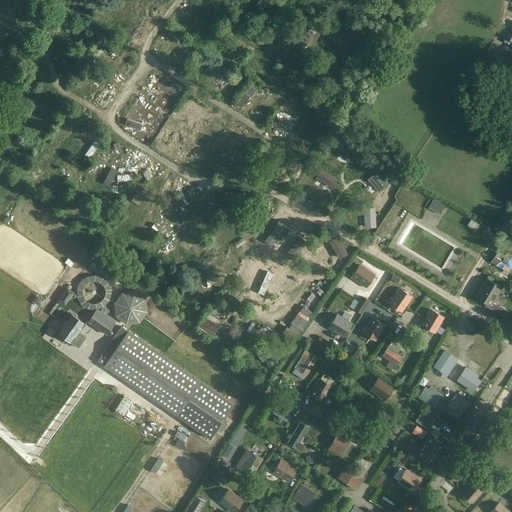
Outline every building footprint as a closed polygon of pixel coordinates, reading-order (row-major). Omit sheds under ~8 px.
[(14,0),(12,0),(5,11),(16,19),(25,7),(14,0)] [(73,11),(80,0),(73,0),(69,8),(73,11)] [(209,0),(207,3),(222,16),(230,8),(221,0),(209,0)] [(204,21),(194,37),(206,44),(216,28),(204,21)] [(65,24),(49,45),(58,52),(75,31),(65,24)] [(171,41),(175,36),(167,31),(156,47),(169,55),(176,44),(171,41)] [(124,53),(130,44),(121,38),(115,47),(124,53)] [(291,44),(280,63),(293,70),(304,52),(291,44)] [(178,63),(186,47),(181,45),(173,61),(178,63)] [(326,45),(318,56),(334,66),(341,56),(326,45)] [(235,68),(245,55),(235,47),(225,60),(235,68)] [(76,53),(66,66),(71,70),(81,57),(76,53)] [(217,91),(225,77),(216,71),(207,85),(217,91)] [(231,79),(221,91),(226,95),(236,83),(231,79)] [(110,81),(105,87),(110,91),(115,85),(110,81)] [(237,103),(243,107),(259,85),(253,81),(237,103)] [(266,96),(255,109),(261,114),(272,101),(266,96)] [(286,99),(268,125),(280,134),(290,119),(284,115),(292,103),(286,99)] [(46,100),(39,112),(54,122),(62,110),(46,100)] [(178,129),(184,119),(176,114),(170,124),(178,129)] [(39,131),(34,138),(40,142),(50,127),(38,119),(33,127),(39,131)] [(70,137),(74,131),(62,121),(57,127),(70,137)] [(52,135),(42,149),(52,157),(63,143),(52,135)] [(92,157),(101,142),(88,135),(80,151),(92,157)] [(109,138),(98,161),(111,168),(122,144),(109,138)] [(301,163),(298,171),(306,174),(313,152),(295,146),(290,160),(301,163)] [(131,178),(144,158),(137,154),(124,173),(131,178)] [(123,163),(129,166),(132,160),(127,157),(123,163)] [(275,160),(271,167),(289,177),(293,170),(275,160)] [(73,163),(66,175),(77,181),(84,169),(73,163)] [(148,174),(141,170),(137,179),(153,186),(159,174),(150,169),(148,174)] [(376,169),(366,178),(378,191),(388,183),(376,169)] [(321,170),(317,177),(332,187),(337,179),(321,170)] [(49,172),(38,183),(57,201),(68,190),(49,172)] [(122,184),(125,177),(116,172),(113,179),(122,184)] [(295,188),(312,197),(320,184),(303,175),(295,188)] [(172,204),(184,184),(176,179),(164,199),(172,204)] [(138,190),(140,186),(133,183),(126,198),(139,204),(144,193),(138,190)] [(178,202),(189,209),(198,194),(187,187),(178,202)] [(447,204),(435,197),(428,208),(440,214),(447,204)] [(268,202),(265,219),(274,220),(277,204),(268,202)] [(374,206),(363,206),(364,226),(375,226),(374,206)] [(164,224),(174,231),(185,215),(175,208),(164,224)] [(121,210),(112,223),(120,228),(128,216),(121,210)] [(279,220),(264,241),(271,246),(279,235),(283,238),(290,228),(279,220)] [(469,226),(477,229),(480,223),(472,220),(469,226)] [(304,223),(299,233),(305,237),(310,227),(304,223)] [(150,231),(140,225),(131,240),(141,246),(150,231)] [(236,245),(247,253),(259,236),(248,228),(236,245)] [(484,228),(482,232),(492,238),(494,234),(484,228)] [(188,231),(180,247),(206,260),(209,253),(214,255),(218,246),(188,231)] [(299,236),(287,252),(295,258),(307,243),(299,236)] [(337,238),(329,242),(339,258),(346,254),(337,238)] [(511,259),(498,252),(492,262),(511,274),(511,271),(511,259)] [(123,272),(99,254),(89,267),(113,285),(123,272)] [(275,267),(284,275),(295,261),(285,254),(275,267)] [(222,274),(237,274),(237,260),(223,260),(222,274)] [(251,263),(242,272),(250,279),(258,271),(251,263)] [(365,288),(374,275),(360,265),(356,271),(355,270),(351,276),(361,283),(360,284),(365,288)] [(501,287),(486,278),(475,297),(490,306),(488,308),(504,318),(508,311),(500,306),(499,307),(492,302),(501,287)] [(202,290),(213,299),(221,288),(210,280),(202,290)] [(58,300),(66,305),(75,291),(67,286),(58,300)] [(402,311),(412,297),(399,288),(395,293),(396,294),(389,303),(395,307),(396,306),(402,311)] [(148,319),(143,289),(113,294),(118,324),(148,319)] [(279,290),(271,305),(277,308),(285,293),(279,290)] [(282,310),(291,298),(286,295),(278,307),(282,310)] [(361,295),(354,308),(362,313),(369,300),(361,295)] [(210,310),(216,313),(219,306),(213,304),(210,310)] [(435,332),(444,317),(430,309),(427,315),(428,315),(422,325),(428,329),(429,328),(435,332)] [(207,311),(198,328),(213,336),(222,320),(207,311)] [(263,313),(257,321),(270,329),(275,321),(263,313)] [(85,324),(71,314),(58,333),(79,348),(86,337),(80,332),(85,324)] [(351,324),(337,315),(329,327),(343,337),(351,324)] [(372,317),(366,327),(365,326),(361,332),(375,340),(384,326),(378,322),(378,321),(372,317)] [(82,331),(87,335),(94,325),(88,321),(86,324),(82,331)] [(235,405),(123,327),(99,362),(210,440),(235,405)] [(222,337),(230,345),(241,335),(233,327),(222,337)] [(400,346),(392,341),(382,356),(389,361),(386,365),(392,369),(395,365),(397,366),(403,357),(396,352),(400,346)] [(263,346),(255,353),(261,361),(270,354),(263,346)] [(301,356),(303,357),(295,369),(306,375),(317,358),(305,351),(301,356)] [(454,357),(444,351),(434,366),(446,375),(455,363),(452,361),(454,357)] [(43,352),(1,418),(11,424),(25,403),(34,409),(40,400),(36,398),(58,362),(43,352)] [(272,356),(264,360),(267,367),(275,363),(272,356)] [(45,430),(66,398),(73,402),(92,374),(72,361),(69,366),(62,361),(47,384),(52,387),(30,420),(45,430)] [(476,378),(478,375),(466,367),(457,380),(473,391),(480,380),(476,378)] [(479,384),(483,386),(488,379),(484,376),(479,384)] [(91,377),(83,390),(95,398),(104,385),(91,377)] [(393,388),(378,377),(370,390),(375,394),(376,393),(384,399),(388,393),(389,394),(393,388)] [(322,400),(332,386),(318,378),(315,383),(316,384),(309,394),(316,397),(316,396),(322,400)] [(442,395),(430,387),(429,389),(425,387),(419,397),(434,407),(442,395)] [(448,411),(457,418),(467,403),(463,400),(455,395),(452,400),(448,406),(450,408),(448,411)] [(368,402),(361,398),(356,406),(352,404),(348,409),(360,416),(368,402)] [(337,409),(328,402),(324,408),(333,415),(337,409)] [(435,418),(423,410),(411,403),(399,422),(410,430),(416,421),(428,429),(435,418)] [(291,414),(277,405),(273,412),(286,421),(291,414)] [(144,409),(89,499),(108,510),(151,439),(157,442),(164,431),(159,429),(164,421),(144,409)] [(308,427),(300,422),(287,443),(301,451),(304,445),(299,442),(308,427)] [(66,438),(73,430),(66,424),(59,432),(66,438)] [(390,431),(387,435),(392,440),(396,436),(390,431)] [(344,436),(338,432),(328,448),(340,455),(351,437),(346,434),(344,436)] [(444,444),(429,435),(416,454),(431,464),(444,444)] [(364,455),(369,458),(372,452),(367,449),(364,455)] [(262,459),(251,452),(240,469),(252,476),(262,459)] [(291,475),(295,468),(280,460),(272,473),(278,476),(279,475),(288,481),(292,475),(291,475)] [(361,477),(346,466),(338,477),(354,488),(361,477)] [(415,485),(419,479),(405,469),(397,482),(402,486),(403,485),(412,492),(416,486),(415,485)] [(213,470),(210,476),(215,479),(219,473),(213,470)] [(473,480),(472,479),(467,484),(469,485),(462,493),(472,502),(484,489),(473,480)] [(316,493),(301,484),(292,498),(307,508),(316,493)] [(237,506),(242,500),(228,490),(218,502),(224,506),(224,505),(233,511),(238,506),(237,506)] [(509,511),(498,502),(489,511),(509,511)] [(197,511),(200,507),(193,503),(187,511),(197,511)]
